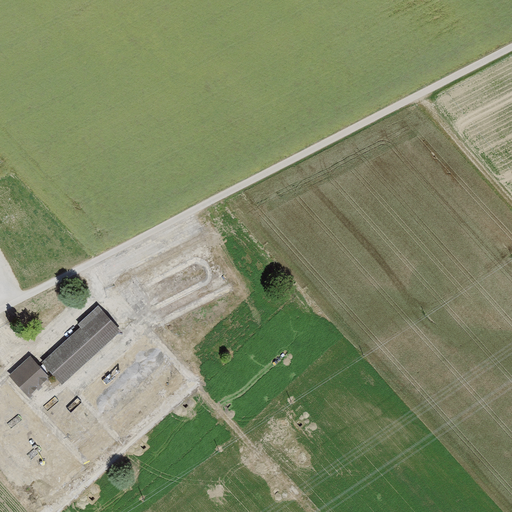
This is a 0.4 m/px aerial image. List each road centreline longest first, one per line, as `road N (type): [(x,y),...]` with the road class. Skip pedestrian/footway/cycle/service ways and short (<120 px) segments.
road 1 (track): [(0,310),(511,47)]
road 2 (unknown): [(87,265),(134,331),(76,383)]
